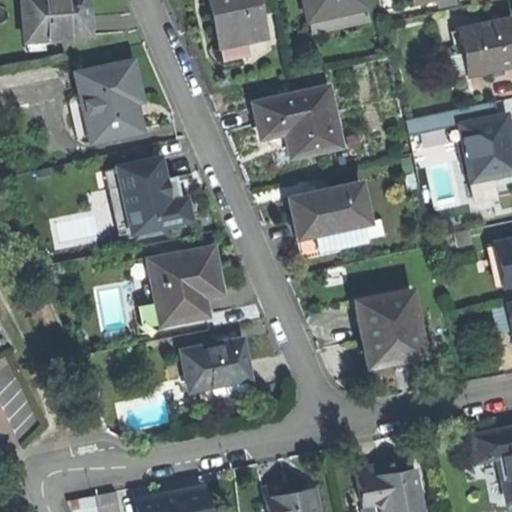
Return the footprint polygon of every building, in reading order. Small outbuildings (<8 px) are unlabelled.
[(19,0),(21,32),(44,31),(45,38),(87,36),(84,0),(19,0)] [(207,0),(218,44),(263,34),(254,0),(207,0)] [(301,0),(306,20),(364,7),(362,0),(301,0)] [(457,29),(467,74),(488,69),(499,67),(511,64),(511,21),(511,18),(457,29)] [(452,77),(467,74),(457,29),(448,31),(453,54),(448,56),(449,63),(451,73),(452,77)] [(45,52),(45,38),(44,31),(21,32),(23,53),(45,52)] [(128,61),(73,74),(78,97),(89,142),(137,130),(130,100),(137,99),(133,83),(128,61)] [(500,74),(499,67),(488,69),(490,76),(500,74)] [(287,155),(336,144),(323,86),(250,102),(255,126),(283,120),(285,130),(282,131),(287,155)] [(81,144),(89,142),(78,97),(70,99),(67,104),(76,140),(81,144)] [(447,127),(458,125),(496,117),(493,102),(444,112),(447,127)] [(496,117),(458,125),(474,200),(493,196),(489,176),(511,170),(511,147),(511,144),(505,115),(496,117)] [(257,136),(282,131),(285,130),(283,120),(255,126),(257,133),(257,136)] [(121,187),(131,231),(187,219),(183,198),(166,202),(162,186),(156,159),(117,168),(121,187)] [(107,190),(121,187),(117,168),(102,171),(107,190)] [(357,183),(286,198),(290,220),(294,237),(317,232),(320,248),(362,239),(359,224),(366,222),(357,183)] [(454,233),(457,245),(470,242),(467,230),(454,233)] [(511,239),(498,242),(507,284),(511,283),(511,239)] [(496,286),(507,284),(498,242),(487,245),(496,286)] [(202,248),(144,259),(153,303),(163,312),(165,321),(204,314),(201,294),(218,291),(214,273),(207,275),(205,264),(202,248)] [(366,365),(420,356),(408,291),(355,300),(361,334),(366,365)] [(178,350),(185,385),(204,382),(205,386),(217,383),(247,377),(244,358),(239,338),(178,350)] [(250,392),(247,377),(217,383),(220,398),(250,392)] [(220,398),(217,383),(205,386),(187,389),(190,404),(220,398)] [(511,428),(471,438),(476,463),(498,458),(508,502),(511,500),(511,428)] [(379,465),(355,470),(362,506),(375,504),(382,508),(382,511),(423,511),(420,494),(413,495),(411,487),(418,481),(415,468),(403,470),(401,461),(379,465)] [(420,494),(418,481),(411,487),(413,495),(420,494)] [(289,484),(264,490),(268,511),(321,511),(319,500),(311,502),(308,489),(300,491),(291,493),(289,484)] [(316,488),(308,489),(311,502),(319,500),(316,488)] [(134,503),(136,511),(204,511),(200,489),(167,496),(134,503)] [(66,504),(70,511),(117,511),(114,494),(66,504)]
